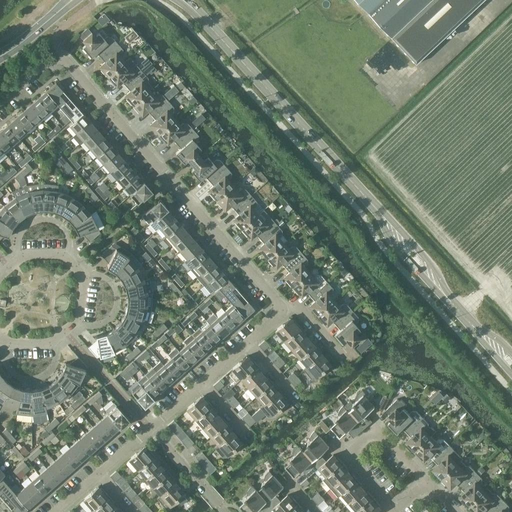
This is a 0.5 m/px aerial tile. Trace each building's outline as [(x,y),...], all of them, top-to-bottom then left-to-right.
[(357,0),(393,37),(397,40),(418,63),(441,40),(484,0),(357,0)] [(85,30),(79,35),(83,39),(83,40),(86,44),(82,47),(91,57),(96,53),(100,57),(117,43),(115,40),(111,37),(107,36),(104,39),(99,33),(95,36),(91,32),(88,35),(85,30)] [(99,67),(108,76),(124,62),(119,56),(122,54),(123,49),(117,43),(100,57),(104,62),(99,67)] [(124,62),(108,76),(116,86),(122,82),(126,86),(142,72),(137,65),(133,61),(130,57),(124,62)] [(130,91),(124,95),(133,105),(150,91),(153,88),(148,82),(148,78),(142,72),(126,86),(130,91)] [(56,83),(46,91),(58,105),(57,105),(59,107),(69,98),(56,83)] [(150,91),(133,105),(142,115),(147,111),(151,115),(168,101),(162,94),(158,94),(153,88),(150,91)] [(46,91),(38,98),(50,112),(57,105),(58,105),(46,91)] [(38,98),(30,105),(42,118),(50,112),(38,98)] [(69,98),(59,107),(65,114),(62,116),(67,122),(70,120),(72,122),(82,113),(69,98)] [(150,124),(158,134),(175,120),(170,114),(173,111),(173,107),(168,101),(151,115),(155,120),(150,124)] [(30,105),(23,112),(34,125),(42,118),(30,105)] [(23,112),(15,118),(27,132),(34,125),(23,112)] [(69,125),(76,133),(90,121),(82,113),(69,125)] [(67,122),(62,116),(59,119),(65,125),(67,122)] [(15,118),(7,125),(19,139),(27,132),(15,118)] [(172,139),(176,144),(193,129),(187,123),(183,123),(180,125),(175,120),(158,134),(167,144),(172,139)] [(76,133),(72,137),(79,144),(83,141),(96,129),(90,121),(76,133)] [(7,125),(0,131),(0,132),(11,145),(19,139),(7,125)] [(57,125),(52,130),(55,133),(60,129),(57,125)] [(83,141),(90,149),(103,137),(96,129),(83,141)] [(188,160),(191,164),(200,156),(197,152),(201,149),(195,143),(198,140),(199,136),(193,129),(176,144),(180,149),(175,153),(184,163),(188,160)] [(55,133),(52,130),(47,135),(50,138),(55,133)] [(0,132),(0,147),(4,152),(11,145),(0,132)] [(90,149),(96,156),(110,144),(103,137),(90,149)] [(42,139),(37,143),(40,147),(45,142),(42,139)] [(49,142),(54,148),(57,145),(53,139),(49,142)] [(40,147),(37,143),(31,148),(34,151),(40,147)] [(96,156),(103,164),(117,152),(110,144),(96,156)] [(57,145),(54,148),(59,153),(62,150),(57,145)] [(103,164),(110,172),(123,160),(117,152),(103,164)] [(14,160),(18,164),(23,159),(20,155),(14,160)] [(68,158),(72,164),(76,161),(71,155),(68,158)] [(57,159),(62,165),(66,161),(61,156),(57,159)] [(205,176),(209,181),(225,166),(220,160),(216,160),(213,163),(207,156),(203,160),(200,156),(191,164),(195,167),(191,171),(200,181),(205,176)] [(26,162),(23,159),(18,164),(21,167),(26,162)] [(110,172),(117,179),(130,167),(123,160),(110,172)] [(66,161),(62,165),(63,166),(61,167),(67,174),(73,169),(66,161)] [(76,161),(72,164),(77,169),(80,166),(76,161)] [(26,167),(19,172),(23,176),(32,169),(27,162),(24,165),(26,167)] [(208,190),(216,200),(233,185),(228,180),(231,177),(231,173),(225,166),(209,181),(213,186),(208,190)] [(117,179),(123,187),(137,175),(130,167),(117,179)] [(13,168),(8,173),(11,176),(16,171),(13,168)] [(81,174),(86,179),(89,176),(84,171),(81,174)] [(23,176),(19,172),(14,177),(18,181),(23,176)] [(11,176),(8,173),(3,177),(6,181),(11,176)] [(123,187),(130,194),(143,182),(137,175),(123,187)] [(89,176),(86,179),(90,185),(94,182),(89,176)] [(143,182),(130,194),(129,195),(137,204),(152,191),(144,182),(143,182)] [(42,183),(26,186),(34,211),(43,210),(42,183)] [(57,185),(42,183),(43,210),(52,211),(56,191),(57,185)] [(230,205),(234,210),(251,195),(245,189),(241,189),(238,191),(233,185),(216,200),(225,210),(230,205)] [(12,192),(15,197),(25,215),(34,211),(26,186),(12,192)] [(84,190),(89,195),(93,192),(88,186),(84,190)] [(95,189),(99,194),(103,192),(98,186),(95,189)] [(70,196),(56,191),(52,211),(60,214),(70,196)] [(93,192),(89,195),(94,201),(98,198),(93,192)] [(103,192),(99,194),(104,200),(107,197),(103,192)] [(233,219),(242,229),(258,214),(253,209),(256,206),(256,202),(251,195),(234,210),(238,214),(233,219)] [(81,204),(70,196),(60,214),(68,219),(81,204)] [(15,197),(4,206),(18,220),(25,215),(15,197)] [(150,224),(167,209),(159,200),(141,215),(149,224),(150,224)] [(108,204),(113,210),(116,207),(111,201),(108,204)] [(90,214),(81,204),(68,219),(74,226),(90,214)] [(0,219),(12,227),(18,220),(4,206),(0,210),(0,219)] [(116,207),(113,210),(118,216),(121,213),(116,207)] [(156,231),(160,228),(173,216),(167,209),(150,224),(156,231)] [(258,214),(242,229),(250,239),(255,234),(260,239),(276,224),(264,210),(258,214)] [(91,214),(90,214),(74,226),(78,234),(78,235),(81,233),(89,242),(100,233),(91,214)] [(160,228),(166,236),(180,224),(173,216),(160,228)] [(12,227),(0,219),(0,239),(4,235),(8,236),(12,227)] [(166,236),(173,243),(187,232),(180,224),(166,236)] [(258,248),(267,258),(284,243),(278,237),(281,235),(282,231),(276,224),(260,239),(264,243),(258,248)] [(130,230),(135,236),(139,233),(134,227),(130,230)] [(173,243),(180,251),(193,239),(187,232),(173,243)] [(139,233),(135,236),(141,242),(144,239),(139,233)] [(180,251),(186,259),(200,247),(193,239),(180,251)] [(114,243),(100,255),(108,264),(107,267),(114,272),(131,254),(114,243)] [(144,246),(149,251),(152,248),(148,243),(144,246)] [(281,263),(285,268),(301,253),(296,247),(292,246),(289,249),(284,243),(267,258),(276,268),(281,263)] [(183,261),(190,269),(207,255),(200,247),(186,259),(183,261)] [(152,248),(149,251),(154,256),(157,253),(152,248)] [(142,255),(147,261),(151,258),(146,252),(142,255)] [(131,254),(114,272),(121,279),(137,268),(141,265),(131,253),(131,254)] [(284,277),(292,287),(309,272),(304,266),(307,264),(307,259),(301,253),(285,268),(289,272),(284,277)] [(190,269),(197,277),(214,262),(207,255),(190,269)] [(151,258),(147,261),(152,267),(156,263),(151,258)] [(158,261),(162,266),(166,263),(161,258),(158,261)] [(196,277),(203,285),(220,270),(214,262),(197,277),(196,277)] [(166,263),(162,266),(167,272),(170,269),(166,263)] [(121,279),(125,287),(144,280),(137,268),(121,279)] [(220,270),(203,285),(210,293),(227,278),(220,270)] [(306,292),(310,296),(327,282),(321,275),(317,275),(314,278),(309,272),(292,287),(301,296),(306,292)] [(171,276),(176,282),(179,279),(175,273),(171,276)] [(125,287),(127,296),(152,294),(153,294),(149,278),(144,280),(125,287)] [(219,289),(216,292),(222,298),(225,295),(230,302),(240,293),(227,278),(217,287),(219,289)] [(179,279),(176,282),(181,287),(184,284),(179,279)] [(168,286),(173,291),(177,288),(172,282),(168,286)] [(309,306),(318,315),(334,301),(329,295),(332,292),(332,288),(327,282),(310,296),(314,301),(309,306)] [(178,297),(182,294),(180,291),(177,288),(173,291),(178,297)] [(182,294),(190,302),(193,299),(184,288),(180,291),(182,294)] [(222,298),(216,292),(214,294),(219,300),(222,298)] [(230,302),(232,304),(244,317),(254,309),(240,293),(230,302)] [(127,296),(127,305),(151,309),(152,294),(127,296)] [(209,298),(204,303),(207,306),(212,301),(209,298)] [(193,299),(190,302),(194,307),(198,304),(193,299)] [(332,321),(336,325),(352,311),(346,304),(342,304),(339,307),(334,301),(318,315),(326,325),(332,321)] [(204,303),(199,307),(202,311),(207,306),(204,303)] [(232,304),(225,311),(237,324),(244,317),(232,304)] [(127,305),(124,314),(143,322),(147,324),(151,309),(127,305)] [(194,311),(189,316),(192,319),(197,315),(194,311)] [(225,311),(217,317),(229,331),(237,324),(225,311)] [(352,311),(336,325),(340,330),(334,334),(343,345),(347,341),(351,345),(359,338),(356,334),(360,330),(354,324),(357,321),(358,317),(352,311)] [(124,314),(119,322),(135,334),(136,334),(143,322),(124,314)] [(192,319),(189,316),(183,321),(186,324),(192,319)] [(217,317),(209,324),(221,338),(229,331),(217,317)] [(275,331),(284,341),(300,327),(293,319),(284,327),(282,324),(275,331)] [(207,321),(199,328),(214,344),(221,338),(209,324),(207,321)] [(119,322),(113,329),(125,344),(135,334),(119,322)] [(163,323),(157,328),(161,332),(167,327),(163,323)] [(171,327),(174,331),(177,334),(182,329),(177,323),(171,327)] [(174,331),(171,327),(166,332),(169,335),(174,331)] [(284,341),(292,350),(306,337),(303,333),(304,332),(300,327),(284,341)] [(161,332),(157,328),(152,334),(155,338),(161,332)] [(199,328),(191,334),(206,351),(214,344),(199,328)] [(113,329),(105,333),(113,352),(114,352),(114,351),(125,344),(113,329)] [(113,352),(105,333),(96,335),(96,336),(96,340),(88,347),(96,357),(113,352)] [(183,341),(186,344),(198,358),(206,351),(191,334),(183,341)] [(161,336),(156,341),(159,344),(164,339),(161,336)] [(292,350),(299,358),(315,344),(311,339),(309,341),(306,337),(292,350)] [(264,340),(258,345),(263,351),(269,345),(264,340)] [(159,344),(156,341),(151,346),(153,349),(159,344)] [(198,358),(186,344),(179,351),(190,365),(198,358)] [(299,358),(306,366),(321,354),(318,350),(319,349),(315,344),(299,358)] [(137,347),(131,352),(135,356),(140,351),(137,347)] [(175,347),(167,354),(171,358),(183,371),(190,365),(179,351),(175,347)] [(146,350),(141,354),(143,358),(149,353),(146,350)] [(135,356),(131,352),(125,357),(129,361),(135,356)] [(143,358),(141,354),(135,359),(138,362),(143,358)] [(321,354),(306,366),(302,369),(306,374),(310,378),(312,378),(314,378),(316,378),(318,378),(319,377),(321,376),(322,375),(324,373),(322,372),(330,364),(321,354)] [(272,361),(275,364),(281,359),(278,355),(272,361)] [(65,363),(61,372),(79,383),(86,366),(78,356),(69,364),(65,363)] [(232,369),(241,379),(257,365),(250,357),(241,365),(239,362),(232,369)] [(171,358),(163,365),(175,378),(183,371),(171,358)] [(281,359),(275,364),(278,368),(284,363),(281,359)] [(160,361),(152,367),(167,385),(175,378),(163,365),(160,361)] [(131,363),(125,368),(128,371),(134,366),(131,363)] [(241,379),(248,388),(263,375),(260,371),(261,370),(257,365),(241,379)] [(152,367),(144,374),(160,392),(167,385),(152,367)] [(128,371),(125,368),(119,373),(122,376),(128,371)] [(61,372),(56,379),(70,393),(78,383),(79,383),(61,372)] [(287,378),(291,382),(297,377),(293,372),(287,378)] [(144,374),(137,381),(153,399),(153,398),(160,392),(144,374)] [(248,388),(256,396),(272,382),(268,377),(266,379),(263,375),(248,388)] [(297,377),(291,382),(294,387),(301,381),(297,377)] [(56,379),(48,385),(58,402),(70,393),(56,379)] [(17,408),(22,389),(13,385),(6,380),(0,386),(0,400),(4,403),(17,408)] [(219,380),(213,385),(217,391),(224,385),(219,380)] [(144,406),(153,399),(137,381),(128,388),(144,406)] [(256,396),(263,404),(278,392),(275,388),(276,387),(272,382),(256,396)] [(48,385),(40,388),(45,408),(58,402),(48,385)] [(40,388),(31,390),(31,416),(47,414),(45,408),(40,388)] [(31,390),(22,389),(17,408),(16,414),(31,416),(31,390)] [(350,401),(344,406),(345,408),(363,429),(372,421),(366,415),(375,407),(367,399),(368,398),(362,389),(359,391),(358,393),(357,394),(356,396),(355,397),(355,399),(356,401),(353,404),(351,402),(350,401)] [(99,391),(93,396),(96,400),(102,394),(99,391)] [(263,404),(259,407),(263,412),(267,416),(269,416),(271,416),(273,416),(274,416),(276,415),(277,414),(279,413),(280,411),(279,410),(287,402),(278,392),(263,404)] [(82,395),(76,400),(80,404),(85,399),(82,395)] [(226,401),(229,404),(236,399),(232,395),(226,401)] [(377,408),(383,411),(389,399),(383,395),(377,408)] [(96,400),(93,396),(87,401),(90,405),(96,400)] [(186,409),(195,419),(211,405),(204,397),(195,405),(193,402),(186,409)] [(236,399),(229,404),(233,408),(239,403),(236,399)] [(407,433),(422,417),(416,411),(412,411),(409,414),(404,409),(407,406),(401,400),(400,402),(397,399),(385,411),(389,415),(388,416),(392,420),(388,424),(397,433),(402,428),(407,433)] [(80,404),(76,400),(70,405),(74,409),(80,404)] [(113,402),(105,410),(107,413),(120,427),(129,420),(113,402)] [(195,419),(203,428),(217,415),(214,411),(216,410),(211,405),(195,419)] [(363,429),(345,408),(343,406),(342,406),(341,408),(340,409),(339,411),(338,412),(338,414),(339,416),(336,419),(338,421),(330,427),(340,438),(348,431),(354,438),(363,429)] [(80,413),(78,410),(72,414),(75,418),(80,413)] [(241,418),(245,422),(251,417),(247,412),(241,418)] [(107,414),(100,420),(112,434),(119,427),(120,428),(120,427),(107,413),(107,414)] [(203,428),(210,436),(226,422),(222,417),(221,419),(217,415),(203,428)] [(251,417),(245,422),(249,427),(255,421),(251,417)] [(431,436),(436,431),(432,427),(428,427),(428,424),(422,417),(407,433),(411,437),(406,442),(415,451),(431,436)] [(56,418),(50,423),(53,427),(59,422),(56,418)] [(68,419),(62,423),(65,427),(70,422),(68,419)] [(100,420),(93,427),(104,440),(112,434),(100,420)] [(173,420),(167,425),(172,431),(178,425),(173,420)] [(210,436),(217,444),(232,432),(229,428),(231,427),(226,422),(210,436)] [(53,427),(50,423),(44,428),(47,432),(53,427)] [(65,427),(62,423),(57,428),(60,431),(65,427)] [(93,427),(85,434),(97,447),(104,440),(93,427)] [(2,432),(7,438),(11,434),(6,428),(2,432)] [(309,446),(303,452),(317,469),(327,461),(326,461),(321,455),(329,447),(315,431),(314,431),(314,432),(312,433),(311,434),(310,436),(310,437),(309,439),(311,441),(307,444),(309,446)] [(232,432),(217,444),(214,448),(218,452),(222,456),(224,457),(225,456),(227,456),(229,455),(230,455),(232,454),(233,453),(235,451),(234,450),(242,442),(232,432)] [(11,434),(7,438),(12,443),(16,440),(11,434)] [(85,434),(77,440),(89,454),(97,447),(85,434)] [(181,441),(184,444),(190,439),(187,435),(181,441)] [(429,456),(433,460),(449,445),(443,439),(439,439),(436,442),(431,436),(415,451),(424,461),(429,456)] [(190,439),(184,444),(187,448),(193,443),(190,439)] [(77,440),(70,447),(81,461),(89,454),(77,440)] [(460,461),(460,460),(462,458),(455,451),(449,445),(433,460),(438,465),(433,470),(442,479),(458,464),(460,461)] [(308,478),(315,471),(317,469),(303,452),(298,446),(297,446),(296,448),(294,449),(293,451),(293,452),(292,454),(294,456),(290,459),(292,461),(285,467),(294,478),(302,471),(308,478)] [(70,447),(62,454),(74,467),(81,461),(70,447)] [(129,459),(138,470),(154,456),(147,448),(138,455),(136,453),(129,459)] [(196,458),(199,462),(206,457),(202,452),(196,458)] [(62,454),(54,461),(66,474),(74,467),(62,454)] [(315,471),(323,480),(343,463),(338,458),(337,459),(333,455),(326,461),(327,461),(317,469),(315,471)] [(138,470),(145,478),(160,466),(157,462),(158,461),(154,456),(138,470)] [(206,457),(199,462),(203,467),(210,461),(206,457)] [(54,461),(46,467),(58,481),(66,474),(54,461)] [(460,488),(476,472),(470,466),(466,466),(460,461),(458,464),(442,479),(451,488),(456,483),(460,488)] [(343,463),(323,480),(330,488),(349,472),(345,469),(347,467),(343,463)] [(145,478),(153,487),(169,473),(165,468),(163,469),(160,466),(145,478)] [(46,467),(39,474),(51,488),(58,481),(46,467)] [(116,470),(110,476),(114,481),(121,476),(116,470)] [(264,486),(257,492),(272,509),(281,501),(275,495),(284,487),(269,471),(268,471),(267,473),(266,474),(265,476),(264,477),(264,479),(265,481),(262,484),(264,486)] [(349,472),(330,488),(338,497),(342,494),(358,480),(353,475),(352,476),(349,472)] [(460,497),(469,506),(484,491),(479,485),(482,483),(482,478),(476,472),(460,488),(465,492),(460,497)] [(153,487),(160,495),(175,483),(172,479),(173,478),(169,473),(153,487)] [(39,474),(31,481),(43,494),(51,488),(39,474)] [(16,494),(8,485),(11,483),(6,477),(0,482),(0,496),(6,503),(16,494)] [(300,485),(303,488),(310,483),(306,479),(300,485)] [(342,494),(349,502),(364,490),(360,486),(362,485),(358,480),(342,494)] [(31,481),(23,488),(35,501),(43,494),(31,481)] [(175,483),(160,495),(156,498),(160,503),(164,507),(166,507),(168,507),(170,507),(171,506),(173,505),(174,504),(176,503),(177,502),(176,500),(184,493),(175,483)] [(123,491),(126,495),(133,489),(129,486),(123,491)] [(257,511),(268,511),(270,511),(272,509),(257,492),(252,486),(251,486),(250,488),(249,489),(248,491),(247,492),(247,494),(248,496),(245,499),(247,501),(239,507),(243,511),(255,511),(256,511),(257,511)] [(23,488),(16,494),(28,508),(35,501),(23,488)] [(83,499),(92,510),(108,496),(101,488),(92,495),(90,493),(83,499)] [(490,511),(503,500),(497,494),(493,494),(487,488),(484,491),(469,506),(474,511),(481,511),(483,511),(490,511)] [(133,489),(126,495),(130,499),(136,493),(133,489)] [(349,502),(357,511),(373,497),(369,492),(367,493),(364,490),(349,502)] [(312,498),(315,502),(321,496),(318,493),(312,498)] [(16,494),(6,503),(13,511),(22,511),(28,508),(16,494)] [(286,511),(297,503),(293,498),(291,499),(288,495),(281,501),(272,509),(270,511),(286,511)] [(92,510),(94,511),(107,511),(114,506),(111,502),(113,500),(108,496),(92,510)] [(321,496),(315,502),(318,506),(325,500),(321,496)] [(373,497),(357,511),(371,511),(380,505),(373,497)] [(506,511),(509,510),(509,506),(503,500),(490,511),(506,511)] [(138,508),(141,511),(142,511),(148,507),(144,503),(138,508)] [(286,511),(302,511),(300,509),(301,507),(297,503),(286,511)]
